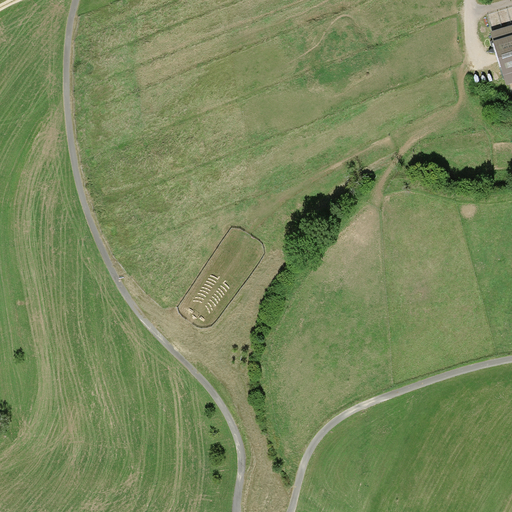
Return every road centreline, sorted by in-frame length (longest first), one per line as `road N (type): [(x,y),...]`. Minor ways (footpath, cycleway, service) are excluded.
road 1 (unclassified): [(236,511),(239,451),(223,411),(121,293),(79,194),(64,110),(73,0)]
road 2 (unclassified): [(511,359),(430,380),(335,419),(308,448),(290,511)]
